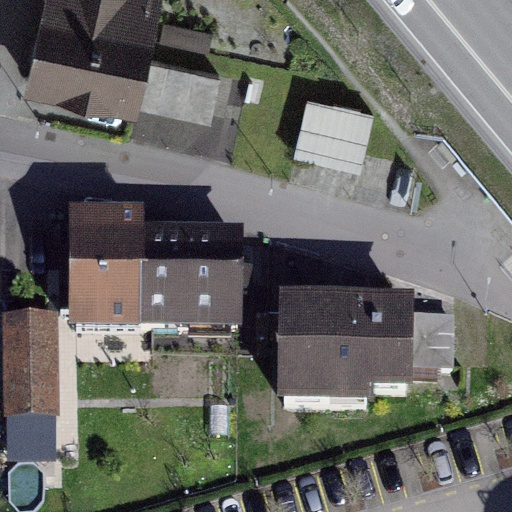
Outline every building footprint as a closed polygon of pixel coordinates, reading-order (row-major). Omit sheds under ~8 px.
[(186,7),(148,0),(63,0),(45,95),(165,118),(186,7)] [(363,164),(376,108),(310,92),(297,149),(363,164)] [(139,339),(138,247),(138,230),(76,230),(77,339),(139,339)] [(138,247),(139,339),(227,339),(227,246),(138,247)] [(396,310),(289,308),(287,405),(395,407),(396,310)] [(57,322),(5,322),(5,417),(57,417),(57,322)]
